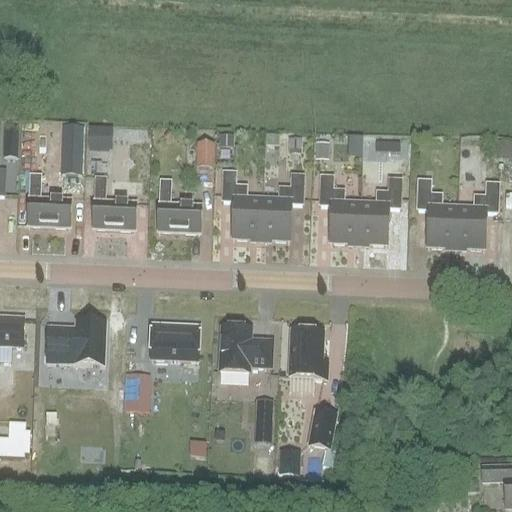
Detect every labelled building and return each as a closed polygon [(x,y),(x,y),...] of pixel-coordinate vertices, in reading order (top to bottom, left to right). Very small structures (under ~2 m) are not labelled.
[(5,130),(4,161),(19,162),(20,131),(5,130)] [(82,179),(85,131),(63,130),(61,178),(82,179)] [(113,152),(113,131),(90,130),(89,152),(113,152)] [(173,140),(168,135),(163,141),(168,146),(173,140)] [(280,149),(280,137),(267,137),(267,149),(280,149)] [(221,139),(221,147),(235,147),(235,139),(221,139)] [(290,142),(290,153),(303,153),(303,142),(290,142)] [(511,156),(511,143),(498,144),(498,157),(511,156)] [(317,145),(317,158),(330,158),(331,146),(317,145)] [(400,156),(401,145),(388,145),(388,156),(400,156)] [(214,171),(215,148),(197,147),(196,170),(214,171)] [(262,244),(263,204),(264,202),(248,201),(248,189),(237,188),(238,175),(224,175),(222,205),(235,206),(233,243),(262,244)] [(264,202),(263,204),(262,244),(290,245),(292,208),(304,209),(306,179),(292,178),(291,191),(280,191),(279,202),(264,202)] [(71,234),(73,206),(42,204),(43,180),(31,179),(29,232),(71,234)] [(359,249),(361,209),(361,207),(345,206),(346,194),(334,193),(335,180),(321,180),(319,210),(332,211),(330,248),(359,249)] [(136,237),(138,209),(107,208),(108,183),(96,183),(94,235),(136,237)] [(361,207),(361,209),(359,249),(387,250),(389,213),(402,214),(403,183),(389,183),(388,196),(377,195),(376,207),(361,207)] [(456,253),(458,214),(458,210),(443,210),(443,198),(432,197),(433,184),(418,183),(417,214),(430,214),(428,251),(456,253)] [(202,240),(203,212),(172,211),(173,186),(161,186),(159,238),(202,240)] [(458,210),(458,214),(456,253),(485,254),(486,217),(499,218),(501,187),(486,186),(486,200),(475,199),(474,211),(458,210)] [(0,321),(0,367),(12,368),(13,352),(24,352),(25,323),(0,321)] [(48,331),(47,368),(104,370),(106,326),(76,325),(76,333),(48,331)] [(199,370),(200,334),(152,332),(151,368),(199,370)] [(251,335),(222,334),(220,379),(249,380),(249,373),(271,375),(272,349),(251,347),(251,335)] [(328,386),(329,368),(324,368),(325,339),(292,337),(290,384),(328,386)] [(123,391),(124,371),(109,371),(108,390),(123,391)] [(127,379),(125,414),(149,416),(150,381),(127,379)] [(256,436),(272,436),(274,404),(257,403),(256,436)] [(331,457),(337,421),(316,417),(309,453),(331,457)] [(0,443),(0,460),(29,462),(31,437),(26,437),(26,429),(10,428),(9,444),(0,443)] [(301,480),(302,456),(280,455),(279,479),(301,480)] [(506,511),(511,511),(511,469),(483,470),(483,487),(505,486),(506,511)]
